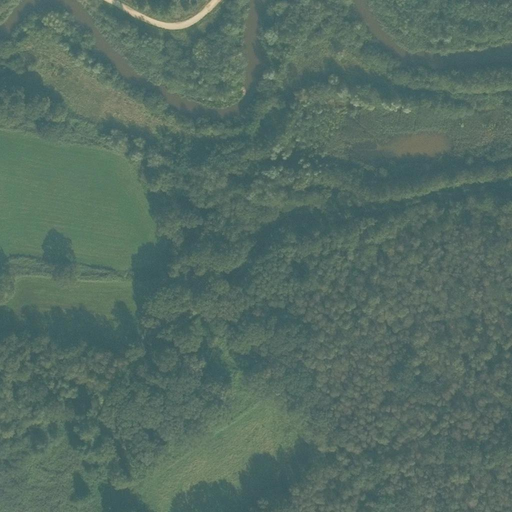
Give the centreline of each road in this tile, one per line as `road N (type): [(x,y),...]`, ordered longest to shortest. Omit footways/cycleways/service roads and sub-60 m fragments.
road 1 (track): [(214,302),(402,511)]
road 2 (track): [(215,0),(174,27),(109,0)]
